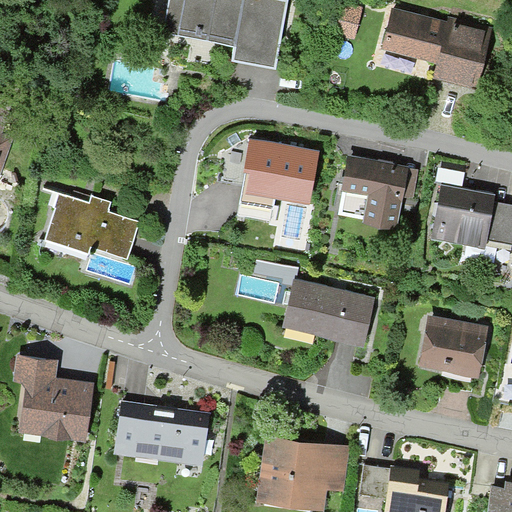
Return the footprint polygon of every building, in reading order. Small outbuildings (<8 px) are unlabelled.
[(229,59),(273,67),(285,0),(284,0),(181,0),(176,30),(194,33),(194,35),(199,36),(199,34),(233,40),(229,59)] [(433,77),(473,87),(487,31),(447,21),(445,25),(390,11),(381,47),(437,61),(433,77)] [(0,151),(0,114),(4,103),(8,104),(8,103),(0,99),(0,162),(4,153),(0,151)] [(223,151),(217,175),(243,181),(237,215),(270,220),(276,188),(308,193),(317,147),(250,135),(223,151)] [(392,223),(402,169),(348,158),(343,185),(337,183),(332,208),(338,209),(338,213),(392,223)] [(510,243),(511,233),(511,212),(489,208),(492,195),(440,185),(431,235),(430,237),(445,239),(446,237),(482,244),(484,238),(510,243)] [(47,233),(125,259),(137,221),(107,211),(107,209),(65,195),(60,210),(53,208),(42,241),(44,241),(47,233)] [(253,272),(265,275),(267,264),(255,262),(253,272)] [(316,327),(314,334),(360,345),(371,297),(342,291),(341,298),(324,294),(325,287),(292,279),(283,319),(316,327)] [(443,365),(473,372),(482,330),(429,319),(422,356),(444,360),(443,365)] [(80,435),(87,387),(49,382),(52,361),(18,357),(15,378),(28,380),(23,417),(39,420),(47,431),(80,435)] [(200,455),(206,415),(120,403),(114,443),(200,455)] [(339,483),(344,449),(272,440),(265,495),(316,501),(318,481),(339,483)] [(415,481),(417,472),(362,465),(358,494),(385,498),(383,511),(441,511),(445,485),(415,481)] [(511,511),(511,484),(507,483),(505,491),(490,489),(486,511),(511,511)]
